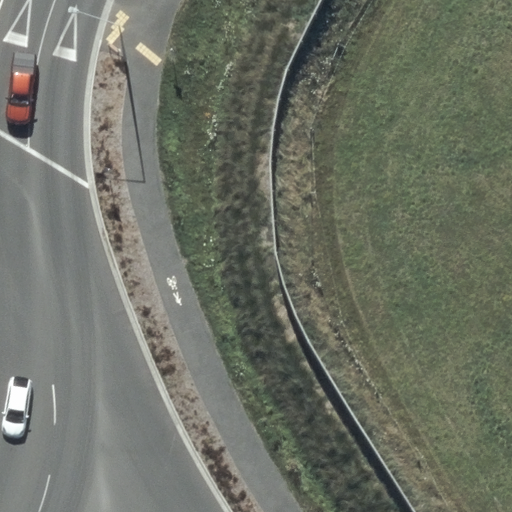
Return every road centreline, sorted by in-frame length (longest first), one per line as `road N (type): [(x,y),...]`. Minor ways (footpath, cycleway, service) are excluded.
road 1 (secondary): [(57,0),(28,91),(10,272)]
road 2 (tertiary): [(52,400),(140,511)]
road 3 (secondary): [(10,272),(30,303),(52,400)]
